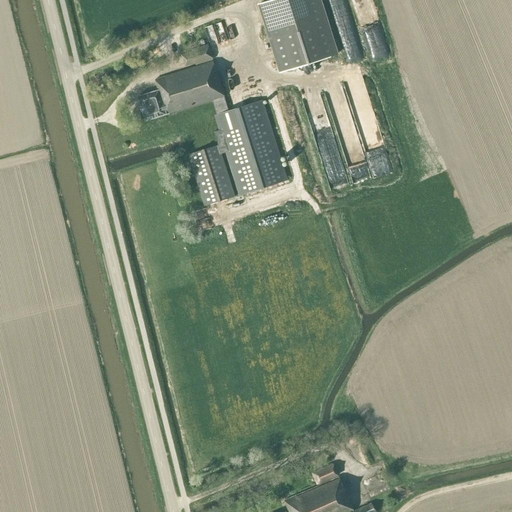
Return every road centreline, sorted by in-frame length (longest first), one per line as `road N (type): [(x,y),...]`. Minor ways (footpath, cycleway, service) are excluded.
road 1 (secondary): [(173,511),(47,0)]
road 2 (track): [(66,78),(250,0)]
